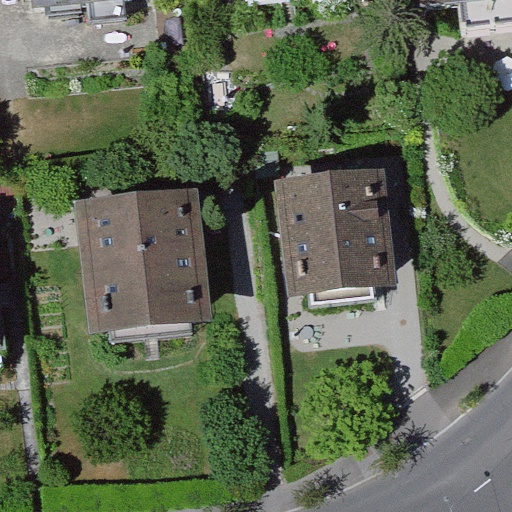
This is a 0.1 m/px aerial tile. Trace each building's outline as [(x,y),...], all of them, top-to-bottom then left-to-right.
[(144,0),(39,0),(43,24),(146,12),(144,0)] [(511,0),(442,0),(445,22),(511,14),(511,0)] [(389,189),(296,198),(309,317),(402,307),(389,189)] [(198,208),(95,218),(109,354),(212,343),(198,208)] [(0,257),(0,364),(11,363),(0,257)]
